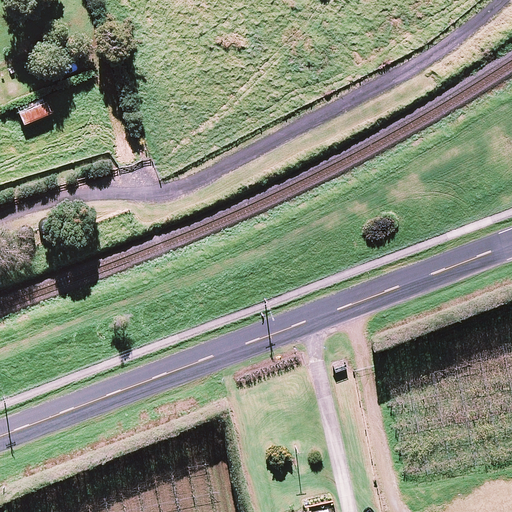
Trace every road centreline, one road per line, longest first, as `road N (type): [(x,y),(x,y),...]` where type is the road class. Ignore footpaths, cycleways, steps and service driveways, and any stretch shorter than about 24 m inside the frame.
road 1 (residential): [(503,0),(432,55),(195,184),(168,194),(69,198),(0,219)]
road 2 (tertiary): [(0,435),(511,243)]
